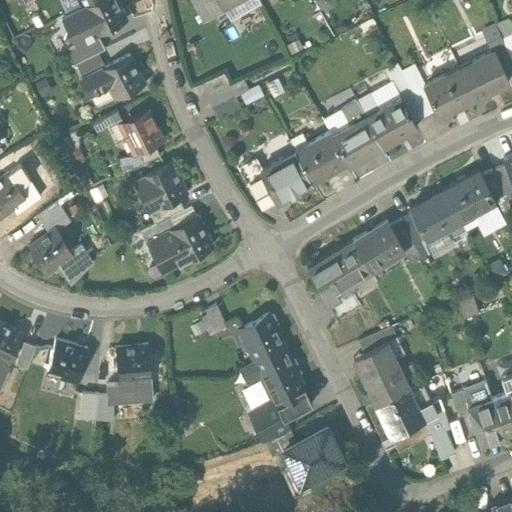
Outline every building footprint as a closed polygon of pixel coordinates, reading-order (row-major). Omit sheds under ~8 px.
[(83,0),(61,11),(66,22),(63,29),(69,30),(75,41),(98,29),(125,17),(116,0),(83,0)] [(223,7),(219,0),(205,0),(212,12),(223,7)] [(219,0),(223,7),(228,16),(258,0),(219,0)] [(75,41),(68,44),(75,58),(97,48),(105,44),(98,29),(75,41)] [(300,33),(283,41),(289,53),(305,45),(300,33)] [(511,61),(505,46),(493,51),(505,75),(511,72),(511,61)] [(97,48),(75,58),(81,70),(102,60),(97,48)] [(492,49),(470,61),(470,62),(459,68),(473,99),(493,89),(493,87),(508,80),(505,75),(493,51),(492,49)] [(127,52),(81,74),(89,91),(107,81),(113,95),(142,81),(127,52)] [(423,84),(413,63),(400,70),(423,115),(434,110),(421,85),(423,84)] [(459,68),(446,75),(445,73),(423,84),(421,85),(434,110),(437,115),(450,108),(451,109),(473,99),(459,68)] [(222,69),(201,80),(206,92),(228,82),(222,69)] [(423,115),(400,70),(390,75),(400,97),(413,121),(423,115)] [(46,73),(35,78),(42,93),(53,87),(46,73)] [(228,82),(206,92),(211,104),(233,93),(228,82)] [(233,93),(211,104),(216,116),(238,106),(233,93)] [(400,97),(379,109),(370,94),(357,101),(366,118),(382,146),(403,134),(402,133),(415,125),(413,121),(400,97)] [(145,107),(121,119),(127,133),(124,134),(131,149),(132,150),(152,140),(160,136),(145,107)] [(115,108),(91,120),(95,128),(119,116),(115,108)] [(366,118),(354,124),(353,123),(331,135),(345,160),(347,164),(360,156),(360,158),(382,146),(366,118)] [(329,132),(307,143),(308,145),(295,152),(311,180),(332,169),(332,168),(345,160),(331,135),(329,132)] [(131,149),(123,153),(122,152),(115,156),(122,170),(158,152),(152,140),(132,150),(131,149)] [(11,150),(0,157),(0,172),(1,173),(7,169),(8,169),(19,162),(11,150)] [(261,168),(263,172),(247,180),(260,203),(275,195),(276,197),(289,190),(290,192),(311,180),(295,152),(283,158),(282,157),(261,168)] [(256,157),(237,167),(259,208),(277,198),(276,197),(275,195),(260,203),(247,180),(263,172),(261,168),(256,157)] [(170,160),(134,179),(149,208),(176,194),(185,189),(170,160)] [(511,186),(511,178),(505,161),(492,167),(503,190),(511,186)] [(101,162),(89,168),(87,169),(95,184),(103,180),(109,177),(101,162)] [(511,210),(503,190),(492,167),(481,171),(494,199),(493,200),(502,216),(511,211),(511,210)] [(1,173),(0,173),(0,211),(12,204),(10,201),(23,192),(8,169),(7,169),(1,173)] [(480,170),(466,177),(465,175),(443,187),(458,215),(471,208),(473,210),(493,200),(494,199),(481,171),(480,170)] [(95,184),(89,187),(89,188),(95,199),(109,192),(103,180),(95,184)] [(443,187),(421,198),(422,199),(408,206),(409,209),(423,235),(424,235),(446,224),(445,221),(458,215),(443,187)] [(176,194),(149,208),(154,219),(168,212),(182,205),(176,194)] [(54,200),(37,211),(43,220),(61,209),(54,200)] [(423,235),(409,209),(399,215),(419,251),(430,246),(424,235),(423,235)] [(154,219),(140,225),(146,237),(174,223),(168,212),(154,219)] [(174,223),(146,237),(160,265),(210,241),(196,213),(174,223)] [(419,251),(399,215),(388,221),(402,247),(405,245),(411,257),(419,252),(419,251)] [(388,221),(387,218),(373,226),(372,224),(352,237),(368,265),(380,258),(380,259),(402,247),(388,221)] [(54,224),(28,241),(44,268),(58,259),(69,277),(89,258),(78,240),(68,246),(54,224)] [(352,237),(332,248),(333,249),(307,264),(315,278),(313,279),(324,299),(326,298),(340,290),(339,289),(337,285),(357,273),(356,271),(368,265),(352,237)] [(496,253),(481,261),(489,276),(504,268),(496,253)] [(349,284),(339,289),(340,290),(326,298),(336,316),(360,303),(349,284)] [(217,296),(200,304),(210,325),(227,317),(217,296)] [(267,310),(239,323),(246,339),(251,337),(257,350),(281,338),(267,310)] [(19,323),(0,312),(0,348),(4,351),(19,323)] [(388,320),(356,333),(362,346),(367,344),(394,331),(388,320)] [(21,331),(12,351),(23,355),(32,335),(21,331)] [(394,331),(367,344),(374,360),(359,367),(374,398),(416,377),(417,376),(408,358),(396,364),(391,353),(402,348),(394,331)] [(84,341),(53,332),(45,358),(58,362),(57,366),(75,371),(84,341)] [(145,336),(114,339),(117,373),(105,374),(106,383),(106,387),(106,393),(150,389),(145,336)] [(281,338),(257,350),(263,363),(259,365),(272,392),(274,391),(277,396),(302,384),(281,338)] [(511,371),(503,374),(507,387),(490,393),(502,429),(511,425),(511,371)] [(490,393),(483,374),(465,380),(472,400),(467,401),(469,405),(480,437),(502,429),(490,393)] [(416,377),(374,398),(389,429),(419,414),(420,413),(420,411),(415,402),(426,396),(416,377)] [(465,380),(448,386),(456,410),(469,405),(467,401),(472,400),(465,380)] [(95,382),(83,381),(81,404),(92,405),(95,382)] [(106,383),(95,382),(92,405),(104,406),(106,393),(106,387),(106,383)] [(272,392),(253,401),(258,411),(255,412),(263,429),(281,423),(288,419),(284,409),(309,397),(302,384),(277,396),(274,391),(272,392)] [(440,402),(420,411),(420,413),(419,414),(425,426),(438,449),(453,444),(445,421),(450,418),(440,402)] [(419,414),(389,429),(396,441),(425,426),(419,414)] [(325,418),(282,439),(298,471),(341,450),(325,418)] [(511,511),(511,484),(488,493),(493,507),(485,509),(484,511),(511,511)]
